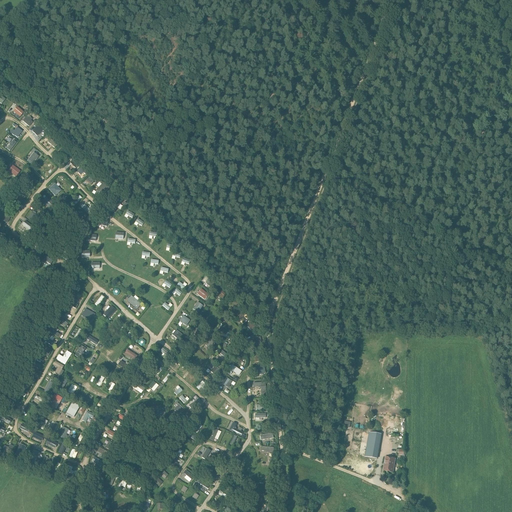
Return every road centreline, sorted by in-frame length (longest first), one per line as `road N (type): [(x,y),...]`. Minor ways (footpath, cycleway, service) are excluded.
road 1 (track): [(391,0),(266,314)]
road 2 (unknown): [(95,285),(15,422),(26,440),(85,463)]
road 3 (track): [(284,511),(266,314)]
road 4 (track): [(424,511),(282,446)]
road 5 (unknown): [(74,262),(12,226),(63,171)]
road 6 (unknown): [(155,338),(85,463)]
road 7 (unknown): [(118,224),(185,276),(188,288),(175,311)]
road 8 (unknown): [(197,510),(174,489),(179,468),(205,442),(235,454)]
